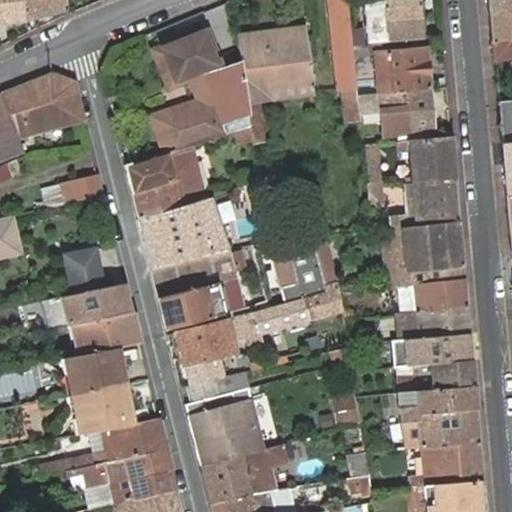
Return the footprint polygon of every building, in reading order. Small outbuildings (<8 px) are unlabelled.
[(0,0),(0,24),(27,21),(24,0),(0,0)] [(66,0),(24,0),(27,21),(68,11),(66,0)] [(347,12),(345,0),(327,0),(335,87),(352,86),(350,58),(349,46),(347,12)] [(410,0),(368,3),(371,42),(423,39),(418,0),(410,0)] [(511,0),(488,0),(489,9),(511,6),(511,0)] [(511,6),(489,9),(492,42),(511,39),(511,6)] [(363,10),(347,12),(349,46),(365,44),(363,10)] [(310,25),(234,36),(235,44),(303,35),(310,35),(310,25)] [(161,133),(167,155),(236,139),(248,136),(241,86),(238,62),(218,69),(204,34),(175,45),(172,35),(155,42),(159,51),(157,53),(155,53),(168,84),(192,75),(201,97),(196,108),(167,119),(161,133)] [(303,35),(235,44),(238,62),(241,86),(264,84),(309,78),(303,35)] [(511,39),(492,42),(494,64),(511,61),(511,39)] [(154,131),(162,156),(167,155),(161,133),(167,119),(196,108),(201,97),(192,75),(168,84),(155,53),(157,53),(154,47),(148,49),(165,91),(188,82),(195,97),(191,104),(165,114),(154,131)] [(381,92),(429,88),(426,49),(378,53),(379,66),(376,66),(378,87),(380,87),(381,92)] [(17,135),(83,121),(74,84),(52,74),(3,93),(17,135)] [(310,85),(309,78),(264,84),(266,91),(310,85)] [(433,129),(429,88),(381,92),(383,110),(394,110),(395,125),(385,126),(386,135),(399,134),(400,131),(433,129)] [(0,166),(24,157),(17,135),(3,93),(0,94),(0,166)] [(353,97),(353,105),(371,105),(369,93),(353,94),(353,97)] [(340,123),(355,122),(353,105),(353,97),(338,99),(338,104),(340,123)] [(511,130),(501,132),(502,147),(511,145),(511,130)] [(400,182),(456,181),(451,135),(397,140),(400,182)] [(361,184),(373,183),(370,142),(358,143),(361,184)] [(511,145),(502,147),(507,199),(511,198),(511,145)] [(126,165),(139,220),(191,208),(189,199),(201,196),(190,150),(130,164),(126,165)] [(64,203),(100,194),(96,174),(70,181),(68,174),(56,176),(64,203)] [(263,181),(246,184),(251,216),(268,214),(263,181)] [(393,229),(459,221),(456,181),(400,182),(398,182),(399,192),(398,193),(399,217),(384,218),(385,230),(393,229)] [(361,184),(363,205),(375,205),(373,183),(361,184)] [(191,208),(192,212),(198,210),(197,206),(203,205),(201,196),(189,199),(191,208)] [(139,220),(151,271),(163,268),(221,254),(220,247),(211,249),(206,229),(197,231),(192,212),(191,208),(139,220)] [(0,245),(10,243),(4,218),(0,218),(0,245)] [(381,238),(385,285),(402,284),(465,278),(459,221),(393,229),(393,235),(381,238)] [(280,241),(282,251),(287,251),(314,248),(313,238),(280,241)] [(0,255),(12,253),(10,243),(0,245),(0,255)] [(287,251),(298,304),(322,297),(315,252),(314,248),(287,251)] [(100,287),(92,249),(63,256),(71,294),(82,291),(100,287)] [(322,297),(333,295),(332,290),(326,250),(315,252),(322,297)] [(272,252),(283,307),(298,304),(287,251),(282,251),(272,252)] [(170,296),(217,285),(225,283),(235,281),(230,261),(228,253),(221,254),(163,268),(170,296)] [(151,271),(158,299),(170,296),(163,268),(151,271)] [(402,284),(405,311),(467,306),(465,278),(402,284)] [(67,325),(129,313),(122,283),(100,287),(82,291),(71,294),(67,295),(70,312),(38,319),(42,331),(67,325)] [(158,299),(165,331),(224,316),(217,285),(170,296),(158,299)] [(283,307),(251,315),(232,320),(237,341),(339,317),(333,295),(322,297),(298,304),(283,307)] [(402,336),(407,335),(469,330),(467,306),(405,311),(396,312),(398,336),(402,336)] [(117,348),(136,344),(129,313),(67,325),(74,356),(117,348)] [(225,322),(174,334),(181,366),(232,355),(225,322)] [(469,330),(407,335),(402,336),(404,364),(409,363),(429,361),(472,357),(469,330)] [(344,341),(343,334),(329,338),(332,350),(346,347),(344,341)] [(72,397),(124,386),(117,348),(74,356),(57,359),(61,377),(70,386),(72,397)] [(431,388),(474,384),(472,357),(429,361),(431,388)] [(429,361),(409,363),(410,374),(412,390),(431,388),(429,361)] [(396,376),(398,392),(412,390),(410,374),(396,376)] [(61,377),(64,399),(72,397),(70,386),(61,377)] [(180,391),(184,407),(211,401),(206,384),(180,391)] [(393,437),(394,448),(400,447),(403,447),(416,445),(479,440),(474,384),(431,388),(412,390),(413,401),(395,402),(397,417),(399,437),(393,437)] [(72,397),(64,399),(67,413),(72,438),(101,432),(132,426),(124,386),(72,397)] [(335,423),(360,422),(358,390),(333,392),(335,423)] [(398,392),(394,392),(395,402),(413,401),(412,390),(398,392)] [(184,407),(198,469),(262,453),(247,392),(211,401),(184,407)] [(336,430),(333,416),(322,420),(325,434),(336,430)] [(79,470),(162,451),(155,421),(132,426),(101,432),(107,457),(97,458),(96,456),(56,466),(57,476),(79,470)] [(350,472),(354,471),(365,468),(363,450),(360,429),(344,434),(350,472)] [(407,485),(409,485),(482,478),(479,440),(416,445),(417,458),(418,473),(405,475),(407,485)] [(198,469),(207,507),(264,493),(262,485),(259,485),(257,474),(286,467),(283,457),(311,450),(310,442),(262,453),(198,469)] [(107,486),(112,506),(121,503),(172,491),(162,451),(79,470),(82,491),(107,486)] [(358,503),(369,500),(368,489),(365,468),(354,471),(358,503)] [(409,485),(412,511),(485,511),(482,478),(409,485)] [(177,511),(172,491),(121,503),(123,511),(177,511)] [(207,507),(208,511),(289,511),(288,508),(268,511),(259,511),(257,500),(266,498),(265,493),(264,493),(207,507)]
